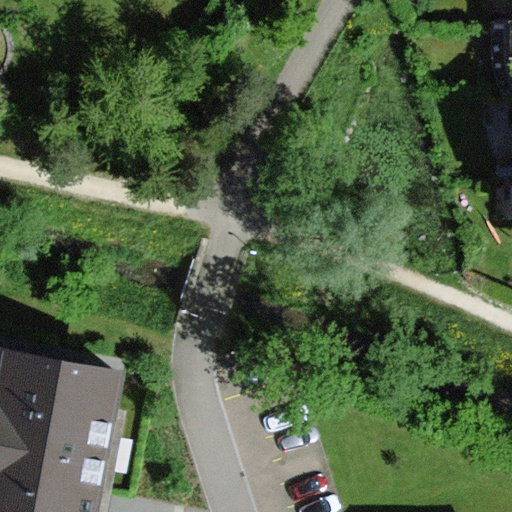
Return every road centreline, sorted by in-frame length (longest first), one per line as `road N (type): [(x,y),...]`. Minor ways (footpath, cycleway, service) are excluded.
road 1 (track): [(511,319),(234,213),(0,166)]
road 2 (track): [(0,301),(191,358)]
road 3 (residential): [(235,511),(196,390),(197,332)]
